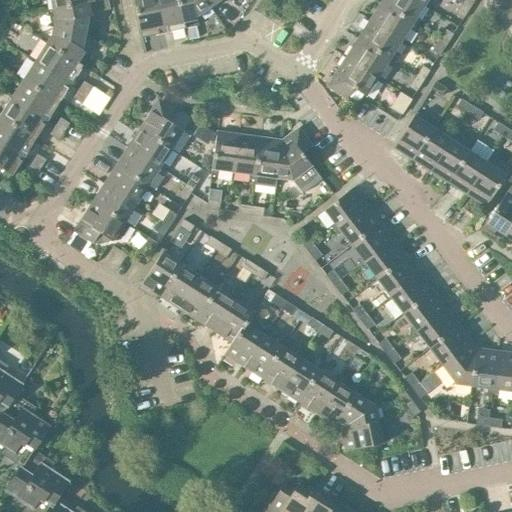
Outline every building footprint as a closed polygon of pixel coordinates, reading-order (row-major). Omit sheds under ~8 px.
[(49,0),(52,10),(93,1),(92,0),(49,0)] [(131,0),(140,38),(163,33),(155,0),(131,0)] [(155,0),(163,33),(184,29),(177,0),(155,0)] [(195,17),(210,7),(204,0),(177,0),(184,29),(197,26),(195,17)] [(414,18),(423,5),(415,0),(381,0),(380,3),(415,25),(418,21),(414,18)] [(469,9),(474,0),(463,0),(461,4),(469,9)] [(482,0),(482,9),(491,9),(491,0),(482,0)] [(52,28),(85,33),(88,17),(96,14),(93,1),(52,10),(54,19),(52,28)] [(412,30),(415,25),(380,3),(368,21),(400,41),(408,28),(412,30)] [(462,19),(469,9),(461,4),(454,15),(462,19)] [(511,17),(511,7),(503,12),(508,20),(511,17)] [(391,54),(400,41),(368,21),(357,39),(392,62),(395,57),(391,54)] [(82,51),(85,33),(52,28),(51,36),(45,44),(81,67),(89,55),(82,51)] [(438,40),(446,45),(452,34),(445,29),(438,40)] [(389,67),(392,62),(357,39),(345,57),(377,77),(385,65),(389,67)] [(439,56),(446,45),(438,40),(431,51),(439,56)] [(70,85),(81,67),(45,44),(34,62),(70,85)] [(364,97),(377,77),(345,57),(326,87),(345,99),(352,88),(364,97)] [(58,103),(70,85),(34,62),(22,80),(58,103)] [(415,76),(422,81),(429,71),(422,66),(415,76)] [(415,92),(422,81),(415,76),(408,87),(415,92)] [(46,121),(58,103),(22,80),(11,98),(46,121)] [(78,90),(87,96),(92,88),(83,82),(78,90)] [(441,97),(446,89),(434,82),(430,90),(441,97)] [(81,105),(87,96),(78,90),(72,99),(81,105)] [(0,117),(35,139),(46,121),(11,98),(0,114),(0,117)] [(467,114),(472,106),(461,99),(456,107),(467,114)] [(170,150),(183,130),(170,122),(177,112),(157,100),(139,129),(170,150)] [(472,106),(467,114),(477,121),(482,113),(472,106)] [(411,160),(431,129),(418,120),(421,116),(416,113),(393,148),(411,160)] [(0,143),(23,158),(35,139),(0,117),(0,143)] [(54,126),(63,132),(69,124),(59,118),(54,126)] [(503,137),(509,129),(497,122),(492,130),(503,137)] [(58,141),(63,132),(54,126),(48,134),(58,141)] [(207,144),(213,134),(199,126),(193,135),(207,144)] [(301,154),(312,146),(298,128),(281,140),(276,178),(291,180),(302,194),(321,180),(310,166),(301,154)] [(162,163),(170,150),(139,129),(127,147),(163,171),(166,166),(162,163)] [(429,172),(452,136),(447,133),(445,138),(431,129),(411,160),(429,172)] [(511,142),(511,131),(509,129),(503,137),(511,142)] [(233,172),(238,135),(216,132),(210,173),(216,174),(217,170),(233,172)] [(253,185),(260,138),(238,135),(233,172),(248,174),(248,179),(254,180),(253,185)] [(447,184),(468,152),(454,143),(457,139),(452,136),(429,172),(447,184)] [(276,178),(281,140),(281,141),(260,138),(253,185),(275,188),(276,178)] [(0,169),(11,177),(23,158),(0,143),(0,169)] [(160,175),(163,171),(127,147),(115,166),(147,186),(156,172),(160,175)] [(466,196),(489,160),(484,157),(481,161),(468,152),(447,184),(466,196)] [(31,162),(40,168),(45,160),(36,154),(31,162)] [(489,160),(466,196),(485,208),(506,176),(491,167),(494,163),(489,160)] [(34,177),(40,168),(31,162),(25,171),(34,177)] [(139,199),(147,186),(115,166),(104,184),(140,207),(143,201),(139,199)] [(185,184),(192,189),(199,179),(191,174),(185,184)] [(137,211),(140,207),(104,184),(92,202),(124,223),(133,209),(137,211)] [(185,200),(192,189),(185,184),(178,195),(185,200)] [(504,237),(511,224),(511,184),(486,225),(504,237)] [(333,231),(367,206),(353,188),(323,211),(333,224),(329,227),(333,231)] [(205,209),(218,211),(220,202),(206,200),(205,209)] [(73,231),(93,244),(99,233),(112,241),(113,240),(115,241),(121,240),(130,226),(124,223),(92,202),(73,231)] [(249,215),(250,206),(237,204),(236,213),(249,215)] [(250,206),(249,215),(262,217),(263,208),(250,206)] [(349,246),(380,223),(367,206),(333,231),(336,236),(340,233),(349,246)] [(161,221),(169,226),(176,215),(168,210),(161,221)] [(188,234),(193,226),(182,219),(177,227),(188,234)] [(162,237),(169,226),(161,221),(154,232),(162,237)] [(358,266),(393,240),(380,223),(349,246),(359,259),(355,262),(358,266)] [(306,251),(314,246),(306,235),(298,241),(306,251)] [(214,250),(219,243),(209,236),(204,244),(214,250)] [(375,280),(406,257),(393,240),(358,266),(362,270),(366,268),(375,280)] [(225,257),(230,250),(219,243),(214,250),(225,257)] [(314,246),(306,251),(314,261),(321,256),(314,246)] [(159,297),(179,265),(166,256),(168,253),(163,250),(140,285),(159,297)] [(385,301),(419,275),(406,257),(375,280),(385,293),(381,296),(385,301)] [(251,274),(256,266),(245,259),(240,267),(251,274)] [(177,308),(199,273),(195,270),(193,274),(179,265),(159,297),(177,308)] [(262,281),(267,273),(256,266),(251,274),(262,281)] [(332,286),(340,280),(332,270),(324,275),(332,286)] [(195,320),(216,288),(202,279),(204,276),(199,273),(177,308),(195,320)] [(402,314),(432,291),(419,275),(385,301),(388,305),(392,302),(402,314)] [(340,280),(332,286),(340,296),(348,290),(340,280)] [(213,332),(236,297),(231,294),(229,297),(216,288),(195,320),(213,332)] [(410,335),(445,309),(432,291),(402,314),(411,327),(407,330),(410,335)] [(279,308),(284,301),(274,294),(269,302),(279,308)] [(245,324),(253,312),(239,303),(241,300),(236,297),(213,332),(231,343),(231,344),(245,323),(245,324)] [(291,316),(296,308),(284,301),(279,308),(291,316)] [(359,320),(366,315),(358,304),(351,310),(359,320)] [(428,349),(458,326),(445,309),(410,335),(414,339),(418,336),(428,349)] [(366,315),(359,320),(366,330),(374,325),(366,315)] [(316,332),(321,324),(310,317),(305,325),(316,332)] [(258,332),(245,324),(245,323),(231,344),(231,343),(223,355),(241,367),(265,330),(260,327),(258,332)] [(327,339),(332,332),(321,324),(316,332),(327,339)] [(440,366),(471,343),(458,326),(428,349),(437,362),(433,365),(437,370),(441,367),(440,366)] [(260,379),(281,346),(267,338),(270,333),(265,330),(241,367),(260,379)] [(385,354),(392,349),(384,338),(377,344),(385,354)] [(352,355),(357,348),(347,341),(342,349),(352,355)] [(471,387),(476,349),(471,343),(440,366),(441,367),(454,385),(471,387)] [(278,391),(301,354),(297,351),(294,355),(281,346),(260,379),(278,391)] [(363,362),(368,355),(357,348),(352,355),(363,362)] [(385,354),(392,364),(400,359),(392,349),(385,354)] [(491,394),(497,352),(476,349),(471,387),(486,389),(485,394),(491,394)] [(511,392),(511,354),(497,352),(491,394),(496,395),(497,390),(511,392)] [(296,402),(317,370),(303,361),(306,357),(301,354),(278,391),(296,402)] [(7,366),(0,361),(0,415),(14,394),(14,395),(21,385),(2,373),(7,366)] [(314,414),(338,377),(333,374),(330,379),(317,370),(296,402),(314,414)] [(411,389),(418,383),(410,373),(403,378),(411,389)] [(333,426),(354,394),(340,385),(343,380),(338,377),(314,414),(333,426)] [(411,389),(418,399),(426,393),(418,383),(411,389)] [(404,407),(411,402),(404,392),(396,397),(404,407)] [(34,407),(14,395),(14,394),(0,415),(0,446),(2,448),(0,450),(0,456),(19,469),(32,449),(33,449),(48,426),(29,414),(34,407)] [(381,404),(372,406),(354,394),(333,426),(340,431),(376,422),(376,421),(381,420),(381,421),(385,419),(381,404)] [(404,407),(412,418),(419,412),(411,402),(404,407)] [(487,427),(488,418),(476,416),(474,425),(487,427)] [(487,427),(500,428),(501,419),(488,418),(487,427)] [(385,420),(385,419),(381,421),(381,420),(376,421),(376,422),(340,431),(344,451),(382,443),(386,442),(388,438),(385,420)] [(53,462),(33,449),(32,449),(19,469),(5,492),(21,502),(17,509),(21,511),(46,511),(53,502),(54,502),(67,482),(48,469),(53,462)] [(298,484),(293,491),(283,484),(267,510),(269,511),(327,511),(330,507),(331,507),(335,501),(313,488),(310,493),(299,485),(299,484),(298,484)] [(351,511),(347,509),(345,511),(340,511),(332,507),(335,502),(335,501),(331,507),(330,507),(327,511),(351,511)] [(71,511),(69,511),(54,502),(53,502),(46,511),(85,511),(76,506),(71,511)]
